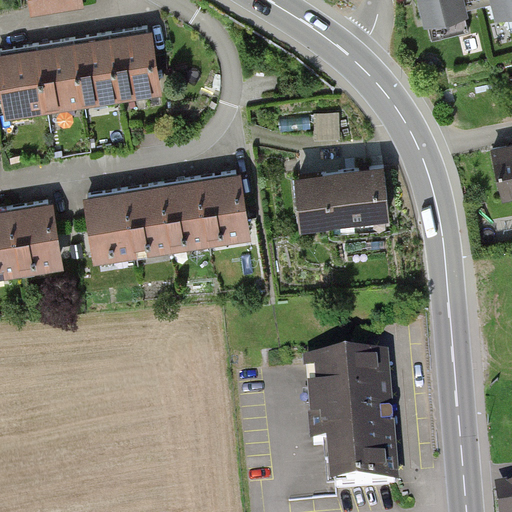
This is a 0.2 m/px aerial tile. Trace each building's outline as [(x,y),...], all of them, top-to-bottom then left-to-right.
[(33,0),(35,8),(80,1),(79,0),(33,0)] [(422,0),(432,40),(471,31),(465,10),(480,6),(478,0),(422,0)] [(511,0),(478,0),(480,6),(496,3),(499,13),(511,9),(511,0)] [(121,94),(158,88),(148,26),(111,32),(121,94)] [(85,99),(121,94),(111,32),(75,38),(85,99)] [(48,105),(85,99),(75,38),(38,43),(48,105)] [(0,51),(9,111),(48,105),(38,43),(0,48),(0,51)] [(319,134),(342,133),(341,108),(318,109),(319,134)] [(511,144),(494,148),(504,192),(511,190),(511,144)] [(305,220),(390,210),(385,164),(300,174),(305,220)] [(247,231),(237,170),(200,176),(209,237),(247,231)] [(209,237),(200,176),(163,182),(173,243),(209,237)] [(173,243),(163,182),(127,188),(137,249),(173,243)] [(137,249),(127,188),(89,194),(99,255),(137,249)] [(59,261),(49,200),(12,206),(22,267),(59,261)] [(0,270),(22,267),(12,206),(0,207),(0,270)] [(386,359),(307,366),(314,446),(332,444),(336,489),(397,484),(386,359)] [(503,511),(511,511),(511,488),(501,490),(503,511)]
